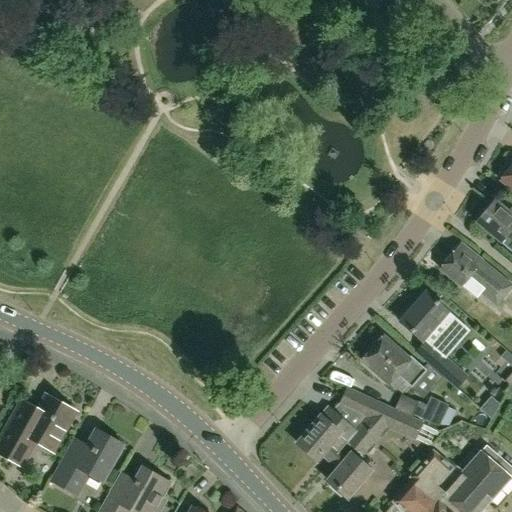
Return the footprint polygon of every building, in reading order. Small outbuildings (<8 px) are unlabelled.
[(511,162),(511,163),(503,172),(504,177),(500,181),(511,191),(511,162)] [(494,202),(486,211),(482,210),(475,217),(478,222),(476,223),(511,252),(511,251),(511,212),(509,210),(507,213),(494,202)] [(462,288),(470,278),(485,290),(481,294),(495,305),(511,287),(482,263),(482,262),(462,246),(441,271),(462,288)] [(435,351),(459,323),(447,313),(448,312),(426,293),(424,295),(425,295),(412,310),(408,308),(399,318),(402,321),(402,322),(401,321),(400,323),(422,342),(423,341),(428,344),(417,356),(456,389),(466,377),(435,351)] [(402,394),(409,387),(412,389),(427,372),(410,357),(407,360),(384,340),(365,362),(389,383),(402,394)] [(368,417),(379,405),(347,390),(341,405),(368,417)] [(8,420),(11,422),(0,441),(0,453),(19,465),(33,441),(53,452),(76,412),(48,395),(39,410),(30,405),(20,399),(8,420)] [(412,415),(438,428),(442,421),(445,422),(449,413),(446,412),(449,406),(430,398),(427,406),(418,403),(412,415)] [(328,481),(332,484),(328,488),(341,498),(343,494),(348,498),(370,472),(369,472),(373,467),(364,459),(360,463),(351,456),(356,451),(362,456),(386,427),(415,440),(422,424),(379,405),(368,417),(356,431),(331,461),(339,468),(328,481)] [(320,417),(306,433),(303,433),(298,438),(299,441),(297,443),(317,460),(323,454),(331,461),(356,431),(333,412),(328,408),(320,417)] [(81,443),(75,439),(52,481),(77,495),(89,474),(102,482),(123,445),(97,431),(88,446),(81,443)] [(480,511),(510,479),(509,479),(511,475),(511,468),(486,446),(481,454),(461,476),(452,469),(433,452),(410,478),(413,481),(393,503),(393,504),(386,511),(458,511),(459,511),(480,511)] [(128,477),(122,474),(100,511),(129,511),(130,511),(132,511),(158,511),(163,504),(159,502),(170,483),(143,468),(136,482),(128,477)]
